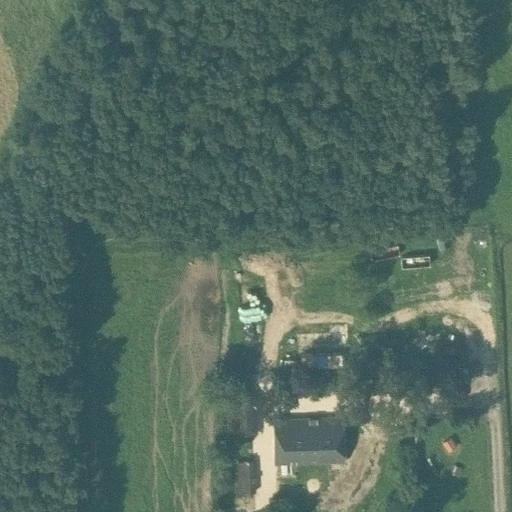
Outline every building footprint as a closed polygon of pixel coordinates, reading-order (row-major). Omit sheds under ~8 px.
[(342,354),(302,355),(303,367),(342,366),(342,354)] [(283,360),(283,374),(297,374),(297,360),(283,360)] [(248,383),(228,383),(228,402),(226,402),(227,438),(253,438),(252,401),(248,402),(248,383)] [(343,462),(342,420),(275,422),(276,464),(343,462)] [(255,493),(255,461),(234,461),(234,493),(255,493)]
